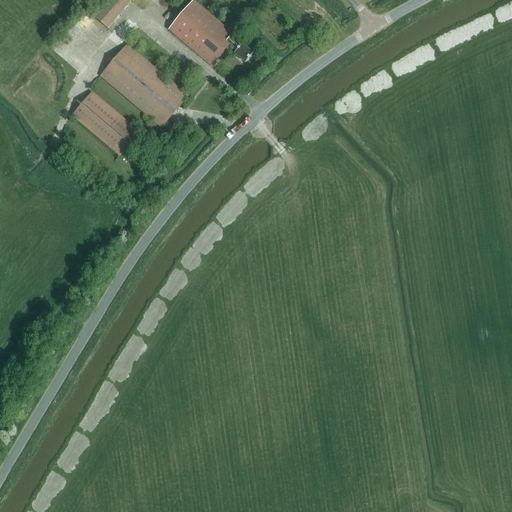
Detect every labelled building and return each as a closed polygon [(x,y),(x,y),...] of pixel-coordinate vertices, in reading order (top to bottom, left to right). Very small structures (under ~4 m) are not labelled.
[(131,2),(128,0),(100,0),(89,13),(108,29),(131,2)] [(169,30),(212,66),(228,47),(246,63),(254,54),(233,35),(193,1),(176,22),(169,30)] [(189,96),(127,44),(100,77),(162,129),(189,96)] [(120,157),(140,134),(93,93),(72,117),(120,157)] [(146,149),(152,140),(146,135),(139,144),(146,149)]
